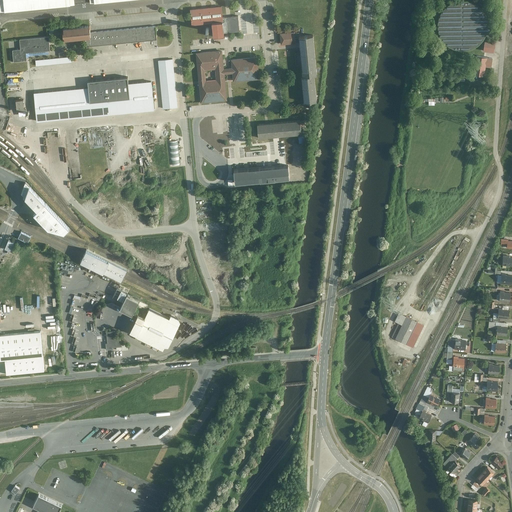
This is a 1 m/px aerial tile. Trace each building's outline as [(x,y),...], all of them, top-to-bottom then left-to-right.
[(74,0),(0,0),(0,4),(1,12),(75,5),(74,0)] [(441,38),(445,43),(450,47),(458,50),(465,51),(471,49),(476,47),(480,44),(483,40),(486,36),(487,33),(490,33),(491,27),(488,26),(488,23),(487,17),(484,13),(481,8),(477,5),(472,2),(467,1),(461,1),(455,2),(450,5),(445,8),(442,13),(440,17),(438,22),(438,27),(439,33),(441,38)] [(221,7),(191,9),(192,24),(212,22),(212,23),(214,37),(224,36),(224,35),(223,33),(240,31),(238,16),(222,17),(221,7)] [(90,26),(62,29),(63,41),(85,39),(86,47),(157,40),(156,26),(91,32),(90,26)] [(295,33),(279,34),(280,44),(299,42),(302,78),(301,78),(303,104),(317,102),(314,75),(317,75),(313,35),(299,36),(299,32),(295,33)] [(20,50),(12,50),(13,62),(26,61),(25,53),(50,51),(48,37),(19,40),(20,50)] [(484,41),(483,50),(494,52),(495,43),(484,41)] [(257,58),(231,60),(232,68),(224,69),(223,51),(196,53),(201,104),(227,101),(225,74),(233,74),(234,82),(259,79),(257,58)] [(476,55),(473,74),(481,75),(480,80),(482,80),(483,75),(484,76),(485,66),(491,67),(492,58),(476,55)] [(159,60),(163,109),(177,107),(173,59),(159,60)] [(89,88),(34,93),(37,121),(154,110),(151,82),(129,84),(128,77),(88,81),(89,88)] [(24,99),(16,100),(17,111),(25,110),(24,99)] [(300,120),(257,124),(259,138),(302,133),(300,120)] [(249,168),(234,170),(235,183),(261,181),(275,180),(275,179),(290,178),(288,165),(249,169),(249,168)] [(36,214),(51,228),(66,232),(71,228),(27,182),(23,194),(39,211),(36,214)] [(32,237),(22,231),(19,238),(29,242),(32,237)] [(511,240),(508,240),(508,239),(502,238),(501,244),(508,245),(508,248),(511,248),(511,240)] [(9,240),(6,248),(10,249),(9,252),(11,253),(15,241),(9,240)] [(129,270),(88,249),(85,254),(83,258),(82,261),(123,281),(124,279),(127,274),(129,270)] [(511,256),(504,256),(503,265),(511,265),(511,256)] [(511,276),(511,274),(502,274),(502,279),(498,278),(498,283),(511,284),(511,276)] [(0,305),(3,298),(3,304),(16,304),(16,300),(3,300),(4,296),(4,295),(1,294),(3,289),(0,288),(0,305)] [(127,292),(121,290),(117,298),(123,300),(127,292)] [(36,304),(43,303),(42,292),(35,292),(35,297),(33,298),(34,301),(36,301),(36,304)] [(511,293),(501,292),(500,301),(510,302),(511,293)] [(139,300),(127,294),(120,307),(133,313),(139,300)] [(74,300),(70,313),(72,313),(72,316),(69,315),(68,320),(74,321),(75,315),(73,314),(77,300),(74,300)] [(131,331),(138,334),(137,336),(165,349),(167,346),(171,346),(183,321),(181,318),(173,315),(172,318),(151,308),(146,317),(140,314),(131,331)] [(510,310),(499,309),(498,317),(498,318),(500,318),(509,319),(510,310)] [(415,319),(400,312),(396,321),(399,323),(393,337),(408,344),(419,322),(415,319)] [(508,326),(498,326),(497,335),(508,335),(508,326)] [(117,330),(107,331),(108,342),(107,343),(107,349),(114,349),(114,347),(117,347),(118,349),(123,349),(123,350),(129,350),(128,344),(123,344),(122,339),(118,339),(117,330)] [(41,331),(0,334),(0,359),(5,359),(7,374),(44,371),(41,331)] [(466,341),(456,340),(456,349),(466,349),(466,341)] [(507,343),(496,343),(496,352),(506,352),(507,343)] [(465,359),(454,358),(453,371),(463,371),(465,359)] [(500,365),(489,364),(489,373),(499,374),(500,365)] [(487,377),(483,376),(483,373),(475,373),(474,380),(486,381),(487,377)] [(498,382),(488,381),(487,390),(498,391),(498,382)] [(459,402),(460,393),(451,392),(451,402),(459,402)] [(431,394),(427,402),(436,406),(440,399),(431,394)] [(497,399),(486,399),(486,407),(496,408),(497,399)] [(432,414),(422,410),(419,418),(429,423),(432,414)] [(495,416),(485,416),(484,424),(494,425),(495,416)] [(128,428),(119,437),(121,439),(130,430),(128,428)] [(481,443),(474,435),(468,441),(476,449),(481,443)] [(471,454),(465,449),(461,454),(467,459),(471,454)] [(454,474),(461,466),(450,456),(443,464),(454,474)] [(497,456),(492,462),(493,463),(496,466),(499,469),(505,463),(497,456)] [(488,467),(482,473),(489,479),(495,473),(488,467)] [(489,479),(482,473),(477,479),(483,485),(489,479)] [(14,490),(18,493),(22,488),(17,485),(14,490)] [(39,494),(33,506),(45,511),(44,511),(58,511),(62,505),(39,494)] [(468,497),(467,508),(477,508),(477,498),(468,497)]
